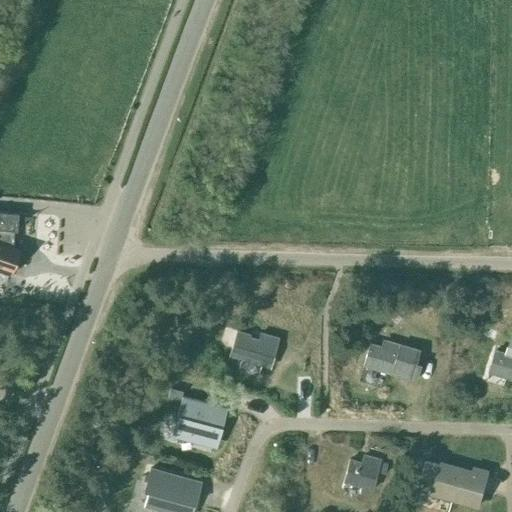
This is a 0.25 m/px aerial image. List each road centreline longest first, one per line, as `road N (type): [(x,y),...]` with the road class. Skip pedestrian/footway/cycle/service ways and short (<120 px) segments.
road 1 (unclassified): [(511,272),(107,262)]
road 2 (tertiary): [(107,262),(200,0)]
road 3 (tertiary): [(13,511),(107,262)]
